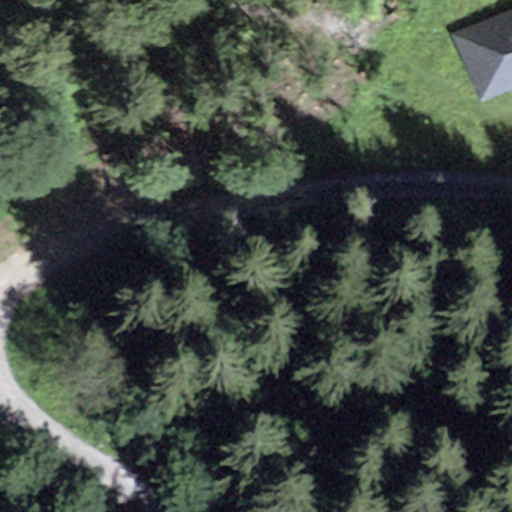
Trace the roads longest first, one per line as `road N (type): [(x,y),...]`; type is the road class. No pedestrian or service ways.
road 1 (track): [(511,192),(405,187),(112,236),(18,270),(0,287)]
road 2 (track): [(0,375),(47,426),(143,496),(150,511)]
